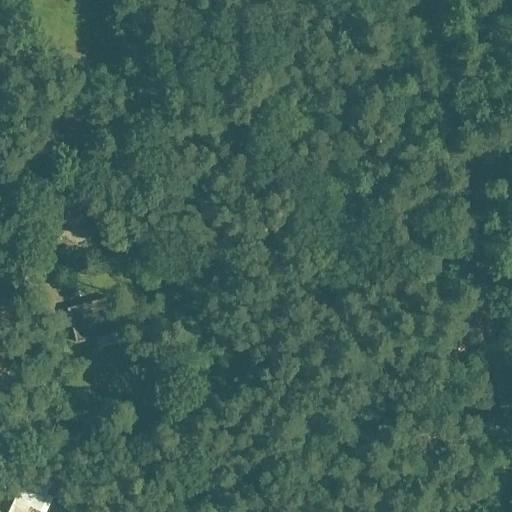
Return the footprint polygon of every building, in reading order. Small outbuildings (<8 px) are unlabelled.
[(35,139),(66,140),(67,110),(36,110),(35,139)] [(81,199),(93,198),(92,186),(72,188),(73,199),(50,201),(53,233),(84,230),(81,199)] [(118,332),(109,299),(68,310),(77,343),(97,338),(96,333),(115,328),(116,333),(118,332)] [(127,344),(107,348),(111,364),(130,360),(127,344)] [(0,511),(5,511),(13,498),(0,491),(0,511)] [(27,491),(19,511),(40,511),(45,497),(27,491)]
